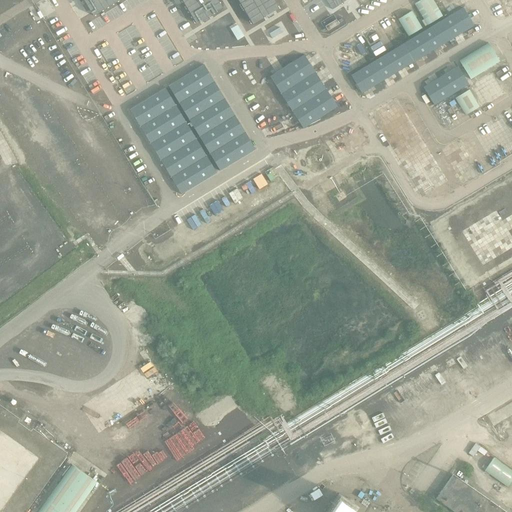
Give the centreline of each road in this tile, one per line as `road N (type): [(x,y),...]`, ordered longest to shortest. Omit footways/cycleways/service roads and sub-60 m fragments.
road 1 (unknown): [(0,371),(87,386),(111,369),(118,336),(105,307),(85,296),(54,297)]
road 2 (unknown): [(121,245),(6,62)]
road 3 (unknown): [(410,80),(432,123),(446,126),(511,93)]
road 4 (unknown): [(6,62),(119,108)]
